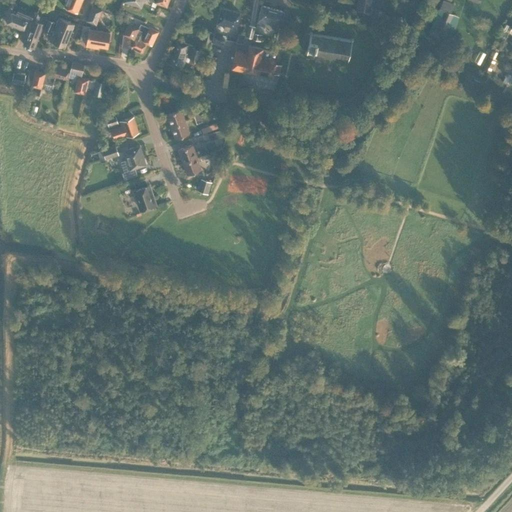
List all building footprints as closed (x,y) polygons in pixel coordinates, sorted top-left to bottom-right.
[(81,0),(67,0),(65,6),(77,11),(81,0)] [(381,0),(357,0),(356,8),(371,10),(372,4),(381,6),(381,0)] [(442,0),(441,2),(439,8),(450,13),(454,3),(451,1),(451,0),(442,0)] [(279,29),(284,10),(262,4),(257,22),(279,29)] [(16,12),(31,19),(35,11),(19,5),(16,12)] [(96,23),(102,9),(93,5),(87,19),(96,23)] [(221,7),(218,21),(217,24),(224,26),(224,29),(229,30),(230,27),(235,29),(236,26),(240,12),(221,7)] [(438,8),(428,32),(448,40),(458,16),(450,13),(439,8),(438,8)] [(27,19),(11,12),(7,22),(23,29),(27,19)] [(65,46),(74,22),(59,16),(50,40),(65,46)] [(34,47),(40,31),(43,23),(33,19),(30,27),(24,43),(34,47)] [(48,19),(44,30),(50,32),(54,22),(48,19)] [(132,46),(141,51),(146,41),(152,44),(159,30),(149,25),(149,26),(141,22),(139,26),(128,21),(122,33),(135,39),(132,46)] [(511,24),(511,25),(505,22),(499,34),(505,37),(511,26),(511,24)] [(80,39),(87,40),(86,44),(94,46),(94,44),(107,46),(110,31),(90,27),(91,26),(83,24),(80,39)] [(249,24),(246,36),(253,37),(255,26),(249,24)] [(211,41),(212,41),(213,41),(223,44),(224,44),(225,39),(225,36),(222,35),(223,32),(215,30),(211,41)] [(244,42),(246,33),(240,32),(237,40),(244,42)] [(348,59),(352,39),(311,33),(307,51),(348,59)] [(204,61),(207,51),(192,46),(193,44),(176,39),(169,62),(183,67),(187,55),(204,61)] [(272,75),(273,72),(280,73),(282,64),(275,63),(277,54),(262,51),(263,47),(249,44),(247,51),(236,49),(232,66),(257,72),(272,75)] [(490,55),(485,66),(493,70),(498,58),(490,55)] [(85,93),(88,78),(81,76),(84,64),(72,61),(68,76),(77,78),(74,90),(85,93)] [(50,73),(55,75),(67,78),(69,68),(53,63),(51,73),(50,73)] [(35,69),(35,70),(31,69),(29,77),(27,83),(31,84),(42,87),(43,82),(52,84),(55,75),(50,73),(51,73),(46,72),(35,69)] [(24,84),(26,73),(13,71),(11,81),(24,84)] [(503,80),(507,82),(511,75),(507,72),(503,80)] [(96,80),(93,94),(101,96),(104,82),(96,80)] [(40,89),(30,86),(28,95),(37,98),(40,89)] [(212,111),(211,106),(208,100),(203,102),(207,113),(212,111)] [(166,112),(170,124),(185,119),(181,107),(166,112)] [(203,120),(200,114),(194,116),(196,122),(203,120)] [(108,127),(118,123),(115,115),(105,119),(108,127)] [(126,135),(139,130),(134,115),(120,119),(122,124),(112,128),(115,137),(119,135),(126,133),(126,135)] [(185,119),(170,124),(175,137),(189,132),(185,119)] [(203,133),(218,128),(216,122),(201,127),(203,133)] [(222,128),(207,133),(210,140),(225,135),(222,128)] [(178,148),(183,161),(209,152),(207,147),(195,151),(193,143),(178,148)] [(124,178),(137,174),(135,167),(146,163),(140,144),(124,150),(127,158),(121,160),(124,171),(122,172),(124,178)] [(102,149),(105,158),(118,154),(116,145),(102,149)] [(209,152),(183,161),(187,173),(201,168),(199,160),(210,156),(209,152)] [(141,209),(155,204),(152,195),(153,195),(149,183),(147,184),(145,177),(134,181),(136,187),(133,188),(137,200),(138,200),(141,209)] [(201,178),(198,189),(208,192),(211,181),(201,178)]
